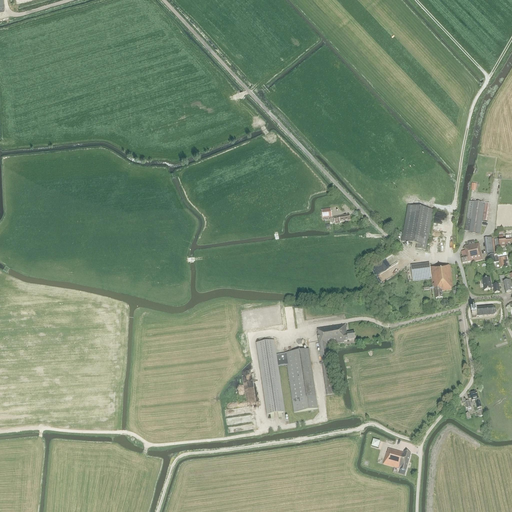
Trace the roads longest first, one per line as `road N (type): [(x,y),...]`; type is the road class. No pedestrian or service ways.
road 1 (track): [(0,431),(122,431),(156,445),(253,434)]
road 2 (track): [(511,38),(470,112),(445,260)]
